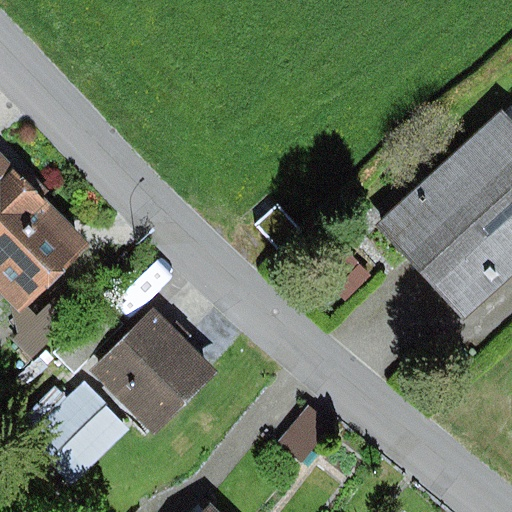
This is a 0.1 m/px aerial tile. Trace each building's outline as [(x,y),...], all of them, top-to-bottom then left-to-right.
[(511,123),(390,235),(466,318),(511,275),(511,123)] [(0,158),(0,295),(20,315),(89,247),(0,158)] [(80,311),(63,294),(13,342),(30,359),(80,311)] [(125,326),(103,305),(54,354),(75,376),(125,326)] [(157,308),(92,372),(155,436),(220,372),(157,308)] [(127,430),(82,383),(66,398),(56,388),(14,428),(69,486),(127,430)]
